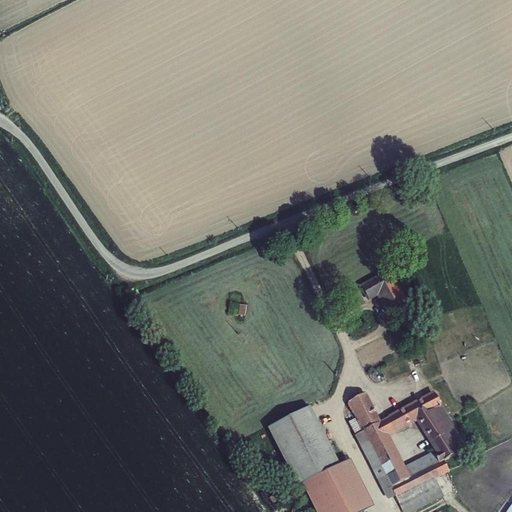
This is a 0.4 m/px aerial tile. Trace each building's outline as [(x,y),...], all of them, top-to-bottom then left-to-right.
[(376,292),(394,282),(386,268),(358,283),(365,297),(376,292)] [(405,302),(394,282),(376,292),(379,297),(388,312),(405,302)] [(353,435),(362,454),(370,469),(371,468),(377,479),(384,476),(394,496),(436,474),(440,472),(446,469),(440,458),(459,448),(435,407),(439,406),(432,392),(387,414),(393,428),(415,417),(435,449),(430,452),(426,450),(398,465),(382,433),(384,432),(377,419),(364,394),(345,403),(353,418),(360,431),(353,435)] [(459,448),(460,448),(439,406),(435,407),(459,448)] [(266,428),(295,487),(301,485),(337,467),(307,407),(266,428)] [(387,414),(377,419),(384,432),(393,428),(387,414)] [(346,422),(353,435),(360,431),(353,418),(346,422)] [(301,485),(304,491),(315,511),(346,511),(367,501),(348,466),(346,462),(337,467),(301,485)] [(407,511),(445,492),(436,474),(394,496),(402,511),(407,511)]
